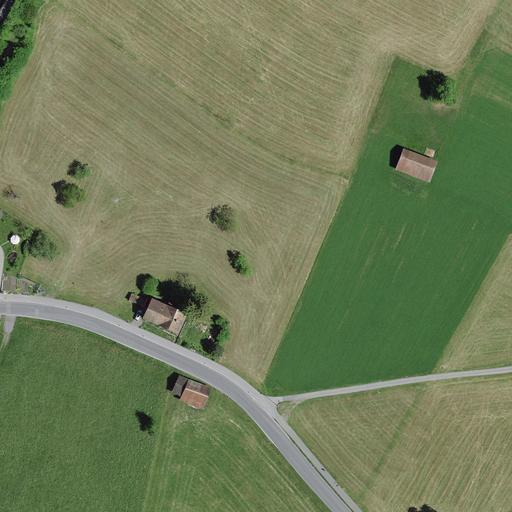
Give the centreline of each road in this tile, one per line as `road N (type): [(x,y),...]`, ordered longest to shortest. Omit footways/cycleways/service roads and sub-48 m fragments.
road 1 (tertiary): [(0,307),(77,319),(219,380),(342,511)]
road 2 (track): [(511,369),(278,399),(256,412)]
